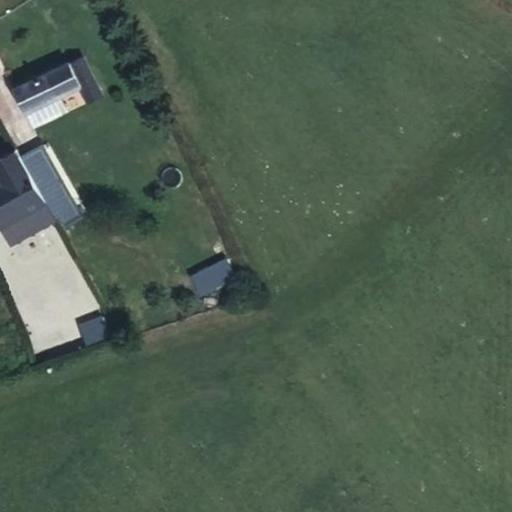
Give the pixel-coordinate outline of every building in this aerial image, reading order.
[(79,57),(11,88),(23,111),(91,79),(79,57)] [(174,122),(159,89),(105,114),(121,147),(174,122)] [(36,133),(12,144),(18,154),(41,144),(36,133)] [(75,205),(41,144),(18,154),(52,218),(75,205)] [(93,302),(83,307),(72,283),(33,301),(49,336),(69,326),(75,340),(93,332),(88,323),(100,318),(93,302)]
